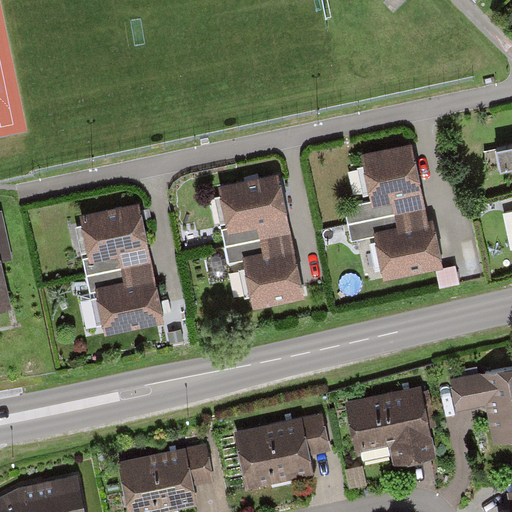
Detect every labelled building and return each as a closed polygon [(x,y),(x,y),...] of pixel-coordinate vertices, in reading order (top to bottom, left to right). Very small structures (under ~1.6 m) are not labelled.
[(511,148),(498,152),(502,173),(511,171),(511,148)] [(413,154),(368,163),(376,206),(391,203),(421,198),(413,154)] [(280,179),(223,190),(232,233),(257,228),(288,222),(280,179)] [(397,234),(427,228),(421,198),(391,203),(397,234)] [(142,208),(86,219),(94,262),(120,258),(150,252),(142,208)] [(2,212),(0,212),(0,311),(12,309),(1,262),(13,259),(2,212)] [(263,259),(294,253),(288,222),(257,228),(263,259)] [(397,234),(379,237),(387,280),(435,270),(427,228),(397,234)] [(125,288),(156,282),(150,252),(120,258),(125,288)] [(263,259),(247,262),(255,304),(302,295),(294,253),(263,259)] [(125,288),(100,293),(108,335),(164,325),(156,282),(125,288)] [(511,439),(511,374),(450,387),(455,412),(486,405),(494,443),(511,439)] [(436,456),(425,393),(350,407),(358,450),(391,444),(395,464),(436,456)] [(326,447),(320,418),(238,437),(249,485),(306,473),(302,452),(326,447)] [(210,484),(205,450),(122,464),(129,511),(160,511),(193,507),(190,487),(210,484)] [(82,511),(77,484),(18,495),(0,503),(0,511),(82,511)]
